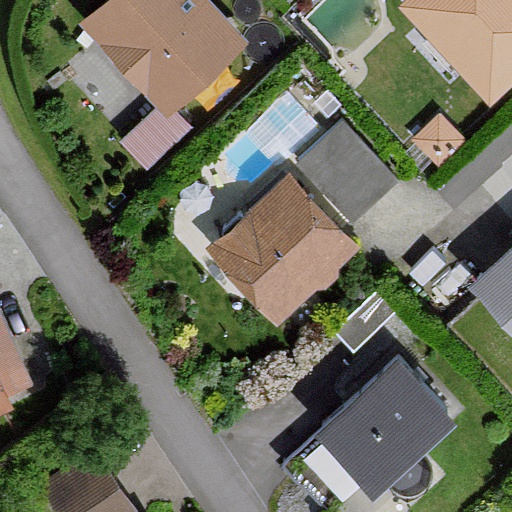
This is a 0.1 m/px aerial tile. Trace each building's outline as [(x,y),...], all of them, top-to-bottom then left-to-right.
[(235,40),(196,0),(101,0),(73,27),(157,114),(235,40)] [(511,0),(413,0),(406,7),(489,95),(511,73),(511,0)] [(345,123),(199,243),(272,330),(362,256),(345,236),(401,190),(345,123)] [(511,233),(460,279),(511,337),(511,233)] [(387,359),(287,464),(321,511),(340,511),(438,418),(387,359)] [(0,368),(0,408),(15,402),(0,368)] [(130,511),(93,459),(39,496),(50,511),(130,511)]
